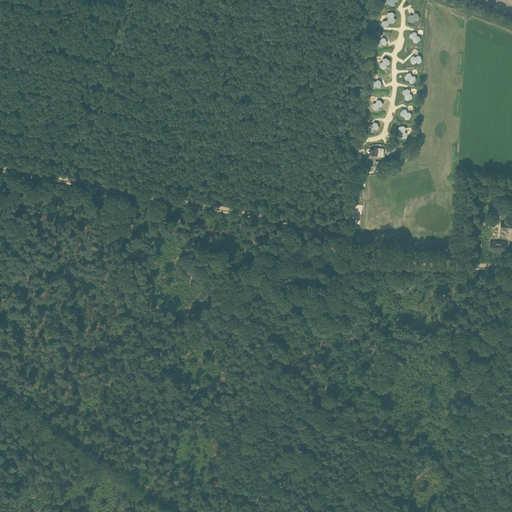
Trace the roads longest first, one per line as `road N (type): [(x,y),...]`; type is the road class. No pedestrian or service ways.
road 1 (track): [(511,266),(355,262),(349,230),(0,164)]
road 2 (track): [(187,511),(350,260)]
road 3 (track): [(0,378),(187,511)]
road 4 (track): [(0,334),(178,197)]
road 5 (unknown): [(400,21),(392,101),(378,136),(359,149),(349,230)]
